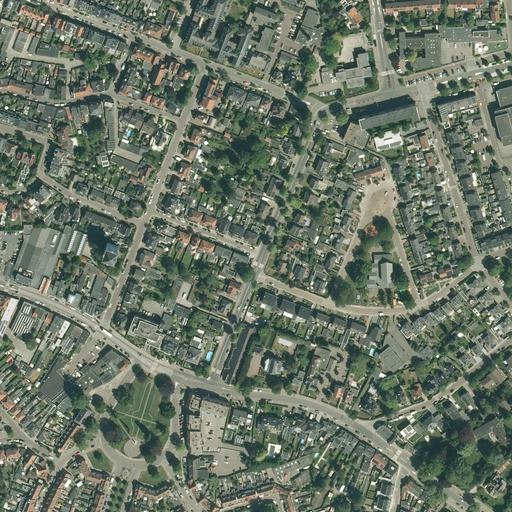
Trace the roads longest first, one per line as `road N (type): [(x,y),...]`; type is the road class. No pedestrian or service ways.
road 1 (residential): [(363,430),(445,395),(511,340)]
road 2 (residential): [(477,261),(424,99)]
road 3 (tertiary): [(363,430),(296,399),(210,382)]
road 4 (tertiary): [(261,252),(324,111)]
road 5 (residential): [(167,450),(222,452),(221,469),(245,462),(247,453),(224,444)]
road 6 (residential): [(324,111),(204,62)]
road 7 (residential): [(261,252),(149,208)]
